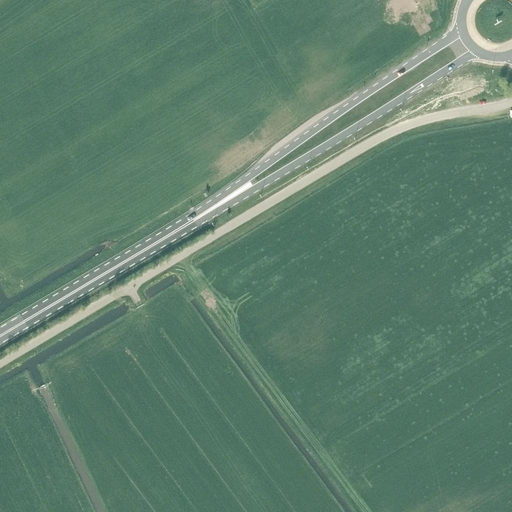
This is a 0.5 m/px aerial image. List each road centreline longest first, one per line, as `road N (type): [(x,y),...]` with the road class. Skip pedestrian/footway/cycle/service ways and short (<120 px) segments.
road 1 (unclassified): [(511,101),(388,132),(0,362)]
road 2 (primary): [(193,220),(477,52)]
road 3 (primary): [(461,30),(193,220)]
road 4 (primary): [(0,336),(193,220)]
